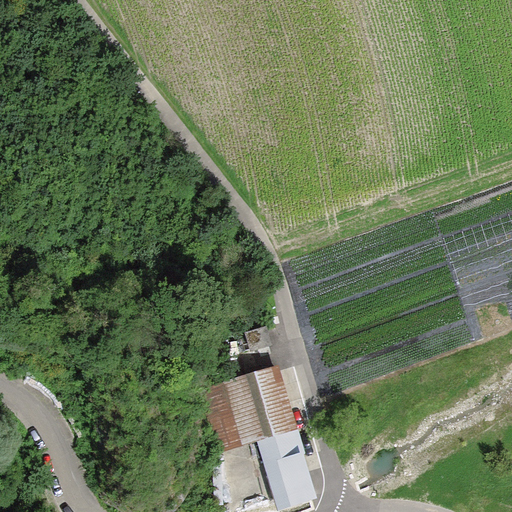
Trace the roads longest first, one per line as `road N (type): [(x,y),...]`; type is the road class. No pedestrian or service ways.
road 1 (track): [(74,0),(226,190),(272,279),(331,480),(326,511)]
road 2 (track): [(93,511),(70,487),(45,420),(0,385)]
